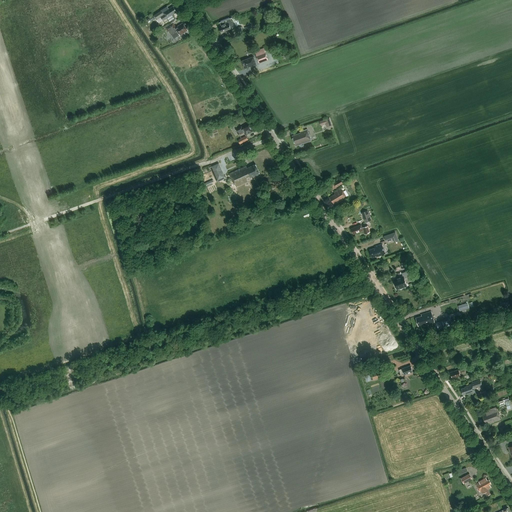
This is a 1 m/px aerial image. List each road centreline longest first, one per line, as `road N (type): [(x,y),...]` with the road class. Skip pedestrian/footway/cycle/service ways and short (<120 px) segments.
road 1 (unclassified): [(511,487),(183,0)]
road 2 (track): [(274,137),(0,236)]
